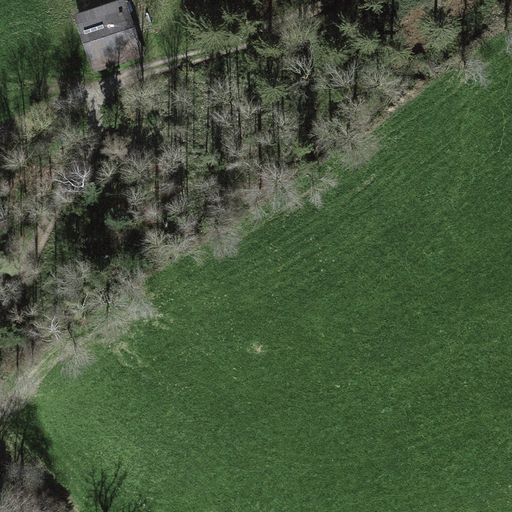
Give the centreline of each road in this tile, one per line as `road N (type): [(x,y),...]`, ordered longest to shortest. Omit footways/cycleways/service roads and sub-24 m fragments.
road 1 (track): [(0,138),(312,0)]
road 2 (track): [(99,92),(92,158),(0,325)]
